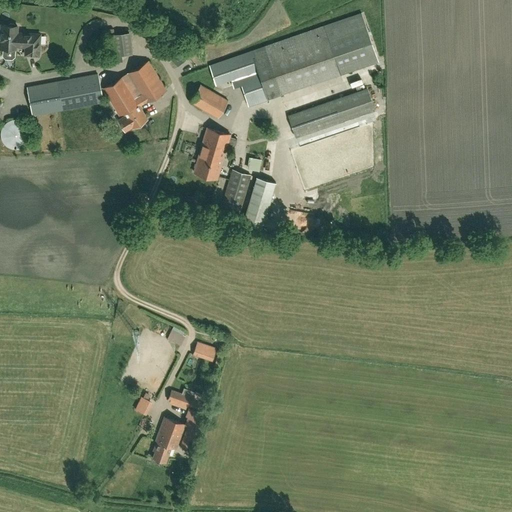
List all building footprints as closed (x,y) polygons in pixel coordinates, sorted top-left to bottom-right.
[(361,12),(323,25),(209,65),(215,85),(231,79),(233,87),(241,84),(248,106),(268,99),(267,98),(378,60),(361,12)] [(40,34),(20,33),(17,33),(18,26),(15,26),(14,24),(10,24),(8,25),(1,25),(0,48),(16,49),(16,47),(26,47),(25,55),(39,56),(40,34)] [(123,62),(122,55),(132,54),(130,32),(109,35),(110,48),(98,50),(100,64),(123,62)] [(177,65),(188,55),(168,34),(157,44),(177,65)] [(146,103),(167,90),(149,61),(104,88),(120,115),(124,113),(126,115),(118,120),(125,132),(133,127),(133,128),(148,119),(140,106),(146,102),(146,103)] [(33,115),(103,102),(98,74),(28,87),(33,115)] [(372,76),(367,78),(370,88),(375,86),(372,76)] [(218,118),(228,100),(201,85),(191,102),(218,118)] [(374,111),(366,89),(288,116),(296,138),(374,111)] [(233,95),(238,106),(243,104),(238,93),(233,95)] [(28,143),(31,139),(31,134),(31,129),(28,125),(25,122),(20,120),(15,119),(10,120),(6,123),(3,127),(2,132),(2,137),(3,141),(6,145),(10,148),(15,149),(20,149),(25,147),(28,143)] [(234,146),(236,138),(230,136),(230,134),(206,128),(192,172),(215,179),(226,143),(234,146)] [(249,157),(247,169),(258,171),(261,159),(249,157)] [(221,208),(239,213),(250,175),(232,169),(221,208)] [(256,176),(245,215),(264,221),(275,182),(256,176)] [(167,338),(180,344),(184,336),(171,330),(167,338)] [(211,361),(216,348),(197,342),(192,355),(211,361)] [(201,400),(185,395),(170,390),(166,400),(188,407),(183,423),(185,423),(188,424),(181,443),(190,446),(202,411),(198,410),(201,400)] [(134,407),(139,410),(147,414),(155,400),(142,392),(134,407)] [(185,423),(183,423),(164,417),(156,442),(157,442),(154,451),(156,451),(154,458),(167,462),(172,447),(175,448),(185,423)]
